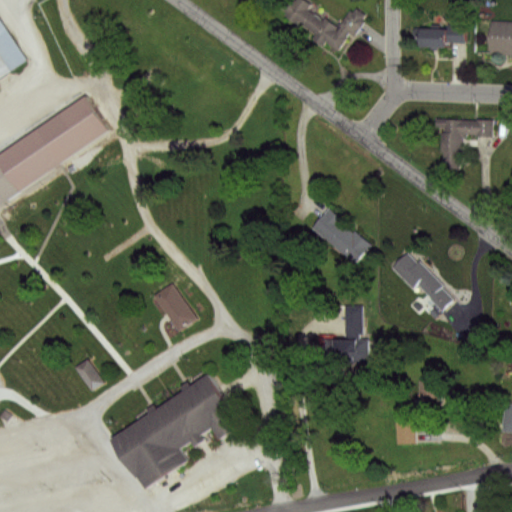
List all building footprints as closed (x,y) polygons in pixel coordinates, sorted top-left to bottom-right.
[(359,12),(366,16),(362,21),(365,23),(356,37),(351,33),(340,49),(328,41),(324,46),(316,40),(319,35),(301,23),(297,28),(286,20),(290,15),(282,9),(288,0),(309,0),(315,4),(310,10),(325,20),(327,17),(339,26),(340,24),(343,26),(352,13),(356,17),(359,12)] [(0,81),(30,60),(0,15),(0,81)] [(493,20),(511,20),(511,54),(492,54),(493,20)] [(422,27),(449,28),(449,31),(466,31),(466,43),(447,43),(447,47),(422,47),(422,27)] [(88,95),(0,151),(0,203),(59,165),(115,129),(88,95)] [(439,115),(498,116),(497,139),(467,138),(467,164),(444,163),(445,126),(439,126),(439,115)] [(330,207),(377,245),(360,265),(314,227),(330,207)] [(412,250),(459,297),(446,310),(420,284),(416,289),(394,267),(412,250)] [(176,279),(156,291),(181,327),(201,314),(176,279)] [(349,316),(365,316),(365,337),(372,338),(372,360),(327,360),(328,334),(349,334),(349,316)] [(90,355),(76,365),(95,388),(107,378),(90,355)] [(114,431),(150,485),(247,417),(211,366),(189,381),(154,404),(114,431)] [(505,400),(511,401),(511,428),(501,427),(505,400)] [(398,415),(415,415),(415,441),(398,441),(398,415)]
